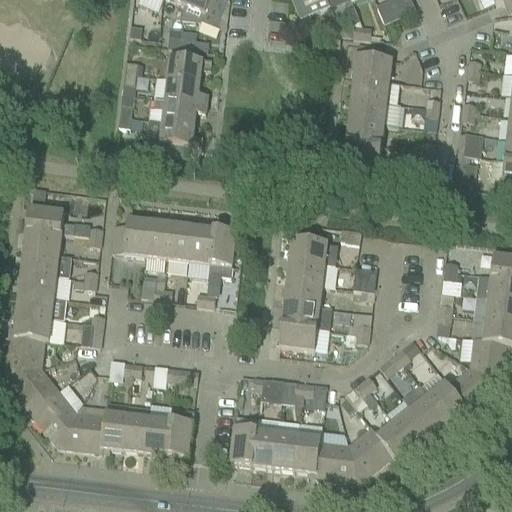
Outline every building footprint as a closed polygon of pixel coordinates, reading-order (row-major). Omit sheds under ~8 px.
[(184,12),(188,0),(165,0),(164,4),(184,12)] [(221,26),(229,7),(213,0),(212,0),(188,0),(184,12),(183,14),(182,28),(199,29),(200,27),(217,35),(221,26)] [(326,4),(324,0),(289,0),(296,17),(300,25),(310,21),(304,6),(314,2),(320,17),(330,12),(326,4)] [(511,17),(511,0),(490,0),(495,12),(503,9),(508,20),(511,17)] [(415,16),(408,1),(376,15),(384,31),(415,16)] [(359,45),(361,32),(353,31),(352,44),(359,45)] [(368,33),(361,32),(359,45),(366,46),(368,33)] [(140,46),(142,34),(131,33),(129,44),(140,46)] [(339,53),(341,43),(331,42),(330,52),(339,53)] [(178,56),(180,45),(169,44),(167,55),(171,55),(178,56)] [(190,58),(191,46),(180,45),(178,56),(190,58)] [(389,89),(392,67),(384,66),(385,54),(358,51),(354,85),(389,89)] [(210,78),(212,68),(170,63),(168,85),(200,89),(201,77),(210,78)] [(480,69),(469,68),(468,68),(467,76),(479,78),(480,69)] [(136,82),(137,70),(126,69),(125,80),(136,82)] [(478,87),(479,78),(467,76),(466,85),(478,87)] [(135,93),(136,82),(125,80),(123,91),(135,93)] [(198,101),(200,89),(168,85),(165,107),(206,112),(207,102),(198,101)] [(403,91),(389,89),(354,85),(351,106),(397,112),(399,92),(403,92),(403,91)] [(194,132),(196,120),(205,121),(206,112),(165,107),(156,106),(155,115),(164,116),(162,128),(194,132)] [(400,112),(397,112),(351,106),(349,128),(384,132),(397,134),(400,112)] [(438,117),(439,108),(427,107),(426,115),(438,117)] [(475,112),(464,110),(463,110),(462,119),(474,121),(475,112)] [(131,124),(132,113),(121,112),(119,123),(131,124)] [(437,126),(438,117),(426,115),(425,124),(437,126)] [(473,129),(474,121),(462,119),(461,128),(473,129)] [(129,136),(131,124),(119,123),(118,134),(129,136)] [(193,144),(194,132),(162,128),(160,150),(201,155),(202,145),(193,144)] [(381,154),(384,132),(349,128),(346,149),(381,154)] [(483,143),(460,141),(457,162),(469,163),(480,165),(483,143)] [(379,176),(381,154),(346,149),(343,171),(363,174),(379,176)] [(433,160),(434,151),(422,150),(421,158),(433,160)] [(432,169),(433,160),(421,158),(420,167),(432,169)] [(475,192),(477,172),(468,171),(469,163),(457,162),(454,189),(475,192)] [(511,168),(504,168),(502,189),(494,188),(493,200),(511,202),(511,168)] [(63,231),(64,219),(29,215),(26,237),(61,241),(61,243),(73,244),(75,232),(63,231)] [(145,264),(150,229),(128,226),(127,234),(115,233),(111,260),(145,264)] [(167,267),(171,231),(150,229),(145,264),(167,267)] [(210,272),(214,236),(213,236),(214,232),(200,230),(200,235),(192,234),(188,270),(210,272)] [(188,270),(192,234),(171,231),(167,267),(188,270)] [(293,234),(289,268),(325,272),(328,250),(319,249),(321,237),(293,234)] [(101,246),(102,237),(90,236),(89,245),(101,246)] [(231,286),(236,239),(214,236),(210,272),(209,283),(231,286)] [(59,263),(61,243),(61,241),(26,237),(23,258),(59,263)] [(100,255),(101,246),(89,245),(88,253),(100,255)] [(56,284),(59,263),(23,258),(21,280),(56,284)] [(511,264),(493,262),(491,282),(491,284),(511,286),(511,264)] [(322,293),(325,272),(289,268),(287,289),(322,293)] [(457,271),(446,270),(445,270),(444,278),(456,280),(457,271)] [(374,300),(376,278),(355,276),(353,297),(362,299),(374,300)] [(97,289),(98,279),(86,278),(85,287),(97,289)] [(455,289),(456,280),(444,278),(443,287),(455,289)] [(54,306),(56,284),(21,280),(18,301),(54,306)] [(511,308),(511,286),(491,284),(488,306),(511,308)] [(95,297),(97,289),(85,287),(84,296),(95,297)] [(320,315),(322,293),(287,289),(284,311),(320,315)] [(162,308),(163,297),(155,295),(153,307),(162,308)] [(172,298),(163,297),(162,308),(171,310),(172,298)] [(373,309),(374,300),(362,299),(361,307),(373,309)] [(51,327),(54,306),(18,301),(16,323),(51,327)] [(205,314),(206,302),(198,301),(196,313),(205,314)] [(215,303),(206,302),(205,314),(214,315),(215,303)] [(511,330),(511,308),(488,306),(485,327),(511,330)] [(331,317),(320,315),(284,311),(281,332),(317,336),(329,338),(331,317)] [(440,313),(439,321),(451,323),(452,314),(440,313)] [(450,331),(451,323),(439,321),(438,330),(450,331)] [(49,349),(51,327),(16,323),(13,344),(44,348),(49,349)] [(103,333),(104,324),(92,323),(91,332),(103,333)] [(511,352),(511,330),(485,327),(483,348),(483,349),(509,352),(511,352)] [(102,342),(103,333),(91,332),(90,340),(102,342)] [(314,359),(317,339),(317,336),(281,332),(279,354),(314,359)] [(369,343),(370,334),(358,333),(357,341),(369,343)] [(368,352),(369,343),(357,341),(356,350),(368,352)] [(41,376),(44,348),(13,344),(9,343),(3,387),(41,376)] [(504,395),(509,352),(483,349),(483,348),(474,347),(470,376),(504,395)] [(410,366),(402,357),(395,363),(402,372),(410,366)] [(402,372),(395,363),(388,368),(396,377),(402,372)] [(132,383),(133,371),(125,370),(123,382),(132,383)] [(141,384),(142,373),(142,372),(133,371),(132,383),(141,384)] [(175,388),(176,376),(167,375),(166,387),(175,388)] [(58,399),(41,376),(3,387),(30,421),(58,399)] [(199,379),(176,376),(175,388),(197,390),(199,379)] [(469,422),(504,395),(470,376),(448,393),(448,394),(467,418),(466,418),(469,422)] [(376,393),(369,384),(368,384),(361,390),(368,399),(376,393)] [(261,398),(262,386),(254,385),(252,397),(261,398)] [(268,409),(271,387),(262,386),(261,398),(260,408),(268,409)] [(304,403),(305,391),(296,390),(295,402),(304,403)] [(368,399),(361,390),(354,395),(361,404),(368,399)] [(467,418),(448,394),(448,393),(445,390),(428,403),(450,431),(466,418),(467,418)] [(313,404),(314,392),(305,391),(304,403),(313,404)] [(450,431),(428,403),(420,394),(403,407),(411,417),(433,445),(450,431)] [(57,455),(76,421),(58,399),(30,421),(57,455)] [(170,428),(166,463),(188,466),(194,418),(192,418),(172,416),(170,428)] [(411,417),(394,430),(416,458),(433,445),(411,417)] [(102,456),(106,420),(105,420),(105,425),(77,422),(76,421),(57,455),(102,460),(102,456)] [(123,458),(127,423),(106,420),(102,456),(123,458)] [(149,425),(148,425),(127,423),(123,458),(144,461),(149,425)] [(166,463),(170,428),(149,425),(144,461),(166,463)] [(393,464),(392,464),(398,472),(416,458),(394,430),(377,443),(393,464)] [(252,473),(256,438),(234,435),(230,471),(252,473)] [(359,491),(392,464),(393,464),(377,443),(371,436),(348,454),(347,454),(359,491)] [(273,476),(277,440),(256,438),(252,473),(273,476)] [(295,478),(299,443),(277,440),(273,476),(295,478)] [(316,481),(320,450),(321,446),(299,443),(295,478),(315,481),(316,481)] [(359,491),(347,454),(320,450),(316,481),(315,481),(315,486),(359,491)]
